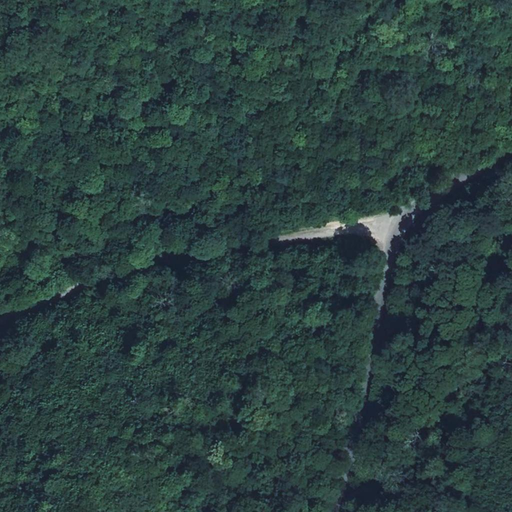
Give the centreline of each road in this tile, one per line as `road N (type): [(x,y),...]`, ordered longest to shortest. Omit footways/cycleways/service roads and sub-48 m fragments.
road 1 (tertiary): [(329,511),(397,230),(511,152)]
road 2 (track): [(397,230),(377,224),(283,235),(86,287),(0,321)]
